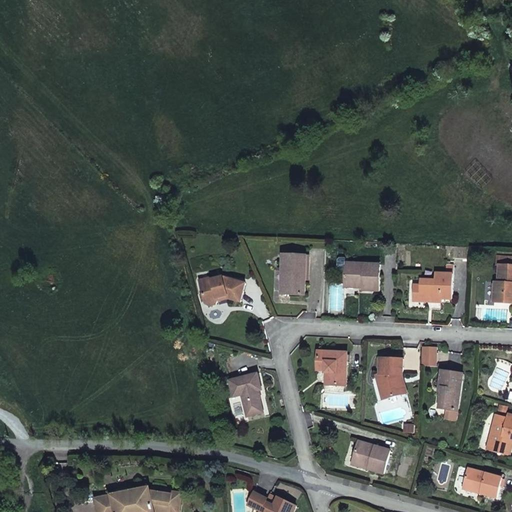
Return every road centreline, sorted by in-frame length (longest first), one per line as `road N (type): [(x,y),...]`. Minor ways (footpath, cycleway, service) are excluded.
road 1 (residential): [(312,478),(281,359),(285,340),(301,328),(511,337)]
road 2 (residential): [(312,478),(105,447),(0,448)]
road 3 (residential): [(433,511),(312,478)]
